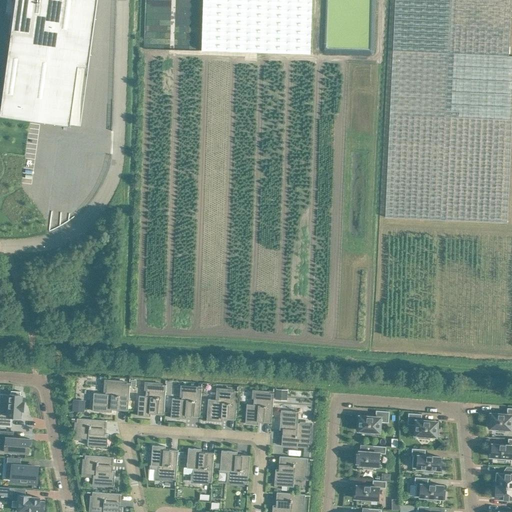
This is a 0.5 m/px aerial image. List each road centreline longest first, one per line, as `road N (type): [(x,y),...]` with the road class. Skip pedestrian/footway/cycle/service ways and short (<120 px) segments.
road 1 (track): [(0,336),(511,372)]
road 2 (residential): [(328,511),(335,398),(462,409),(472,511)]
road 3 (unclassified): [(0,247),(64,237),(96,214),(119,166),(124,0)]
road 4 (residential): [(259,511),(265,437),(123,428)]
road 5 (residential): [(69,511),(42,381),(0,378)]
